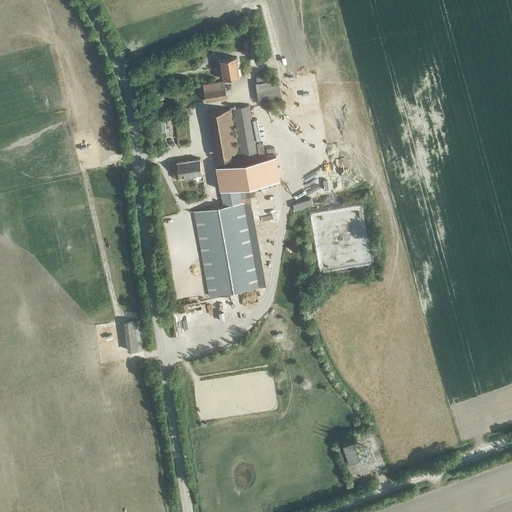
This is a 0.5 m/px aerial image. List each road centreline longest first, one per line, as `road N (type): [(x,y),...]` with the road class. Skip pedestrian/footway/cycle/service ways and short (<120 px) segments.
road 1 (unclassified): [(186,511),(127,95),(84,0)]
road 2 (unclassified): [(324,511),(511,442)]
